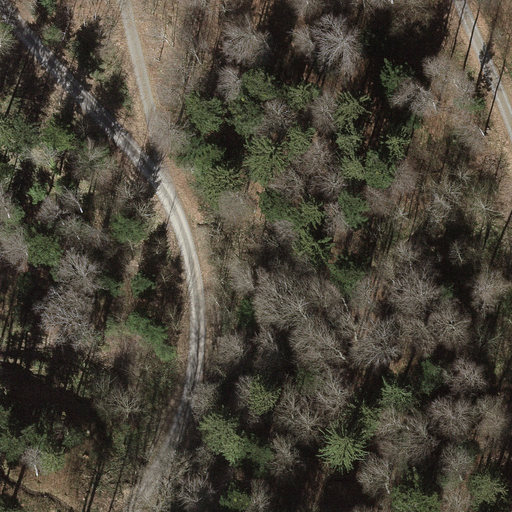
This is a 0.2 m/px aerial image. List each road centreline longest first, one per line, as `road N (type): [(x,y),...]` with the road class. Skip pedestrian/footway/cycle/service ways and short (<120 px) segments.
road 1 (track): [(0,2),(177,207),(188,246),(201,325),(191,418),(140,511)]
road 2 (track): [(148,170),(151,126),(125,0)]
road 3 (track): [(511,141),(454,0)]
